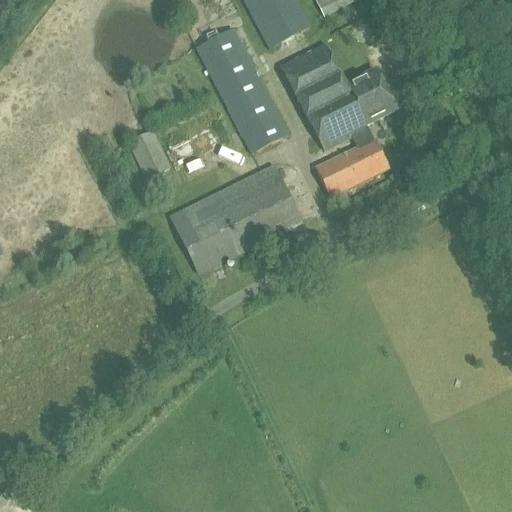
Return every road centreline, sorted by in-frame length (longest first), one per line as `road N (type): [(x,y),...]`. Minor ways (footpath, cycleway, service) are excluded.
road 1 (unclassified): [(511,157),(198,322),(0,502)]
road 2 (secondary): [(511,126),(451,0)]
